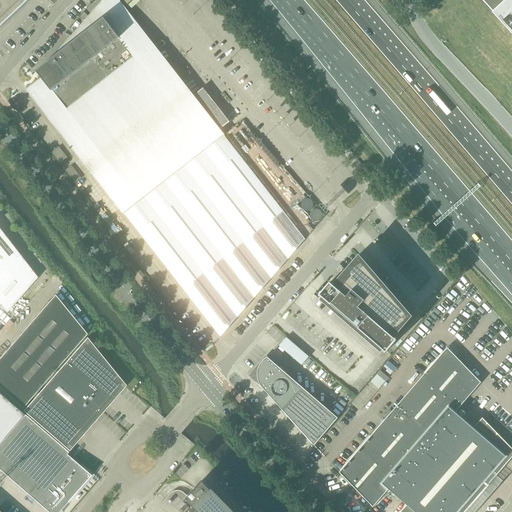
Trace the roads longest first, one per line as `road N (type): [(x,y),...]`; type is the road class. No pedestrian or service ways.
road 1 (motorway): [(289,0),(511,256)]
road 2 (unclassified): [(207,386),(0,124)]
road 3 (motorway): [(511,194),(344,0)]
road 4 (unclassified): [(207,386),(370,198)]
road 5 (unclassified): [(319,511),(207,386)]
road 6 (unclassified): [(408,0),(429,38),(511,126)]
